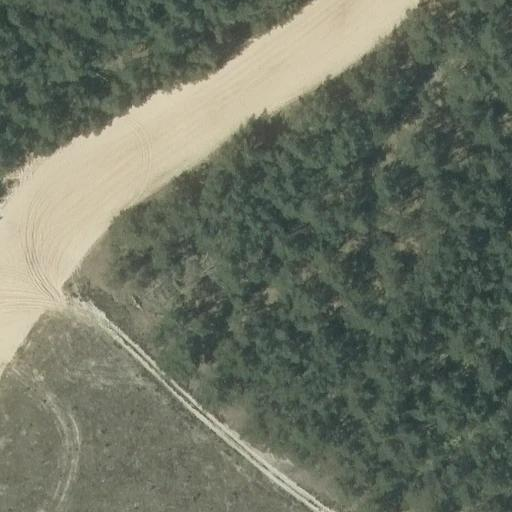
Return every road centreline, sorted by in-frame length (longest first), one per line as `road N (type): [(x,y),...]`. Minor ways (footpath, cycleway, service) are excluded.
road 1 (track): [(0,265),(359,0)]
road 2 (track): [(324,511),(18,249)]
